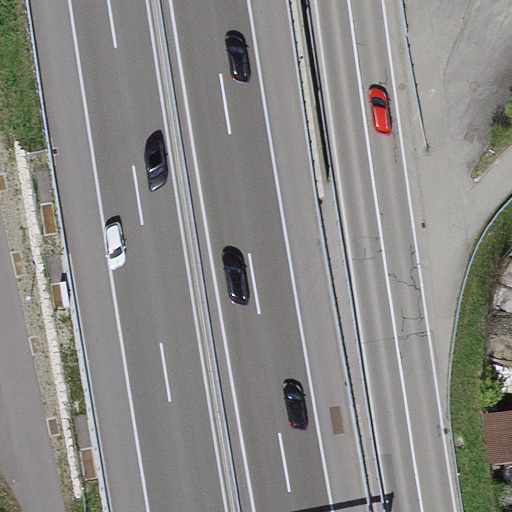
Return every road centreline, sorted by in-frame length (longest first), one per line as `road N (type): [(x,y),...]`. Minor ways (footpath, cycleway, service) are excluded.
road 1 (motorway): [(293,511),(209,0)]
road 2 (motorway): [(108,0),(188,511)]
road 3 (trunk): [(348,0),(422,511)]
